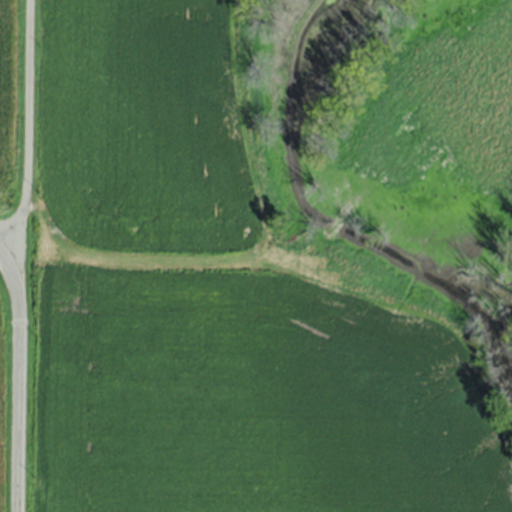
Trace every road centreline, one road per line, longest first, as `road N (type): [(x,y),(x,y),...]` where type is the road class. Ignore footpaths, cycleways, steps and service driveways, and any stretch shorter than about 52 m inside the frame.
road 1 (residential): [(10,511),(9,212)]
road 2 (residential): [(9,212),(17,0)]
